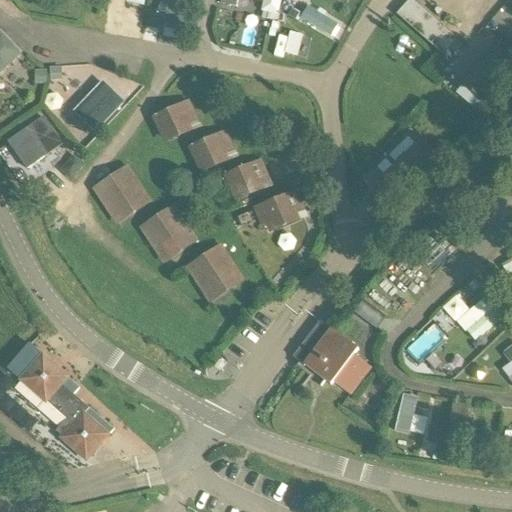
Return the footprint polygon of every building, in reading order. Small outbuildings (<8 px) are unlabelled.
[(159,0),(158,5),(177,10),(179,0),(159,0)] [(264,0),(261,13),(278,18),(282,0),(264,0)] [(443,56),(456,40),(411,0),(397,16),(443,56)] [(511,1),(494,21),(511,37),(511,1)] [(335,4),(309,4),(309,26),(336,25),(335,4)] [(260,21),(260,6),(244,6),(245,21),(260,21)] [(0,74),(23,54),(1,31),(0,32),(0,74)] [(297,56),(303,35),(291,32),(285,53),(297,56)] [(458,96),(484,114),(511,71),(511,62),(490,48),(458,96)] [(103,81),(80,111),(104,130),(127,99),(103,81)] [(181,132),(178,128),(193,121),(186,106),(157,119),(166,139),(181,132)] [(450,107),(429,129),(445,145),(467,123),(450,107)] [(0,137),(17,175),(67,153),(49,114),(0,136),(0,137)] [(409,130),(361,175),(386,202),(434,157),(409,130)] [(215,158),(230,151),(223,136),(194,149),(203,169),(217,163),(215,158)] [(250,187),(265,180),(258,165),(229,177),(237,197),(252,191),(250,187)] [(133,213),(145,206),(131,184),(135,181),(128,171),(96,191),(114,218),(130,208),(133,213)] [(272,228),(286,222),(285,217),(300,211),(293,196),(264,208),(272,228)] [(176,247),(180,252),(191,245),(177,223),(181,220),(174,210),(143,230),(161,257),(176,247)] [(224,263),(228,260),(221,249),(190,270),(207,297),(223,287),(226,292),(238,284),(224,263)] [(511,278),(511,260),(503,267),(511,278)] [(457,295),(443,309),(475,343),(502,318),(483,299),(471,310),(457,295)] [(367,321),(382,334),(385,336),(395,323),(377,309),(367,321)] [(293,358),(301,364),(325,382),(320,387),(321,388),(328,379),(350,396),(372,368),(354,355),(357,351),(320,322),(293,358)] [(30,348),(9,373),(66,422),(57,433),(61,436),(59,438),(87,462),(108,437),(109,437),(114,431),(106,423),(105,424),(73,396),(79,389),(30,348)] [(511,387),(511,360),(501,367),(511,387)] [(396,431),(425,437),(429,417),(417,415),(420,398),(403,394),(396,431)]
